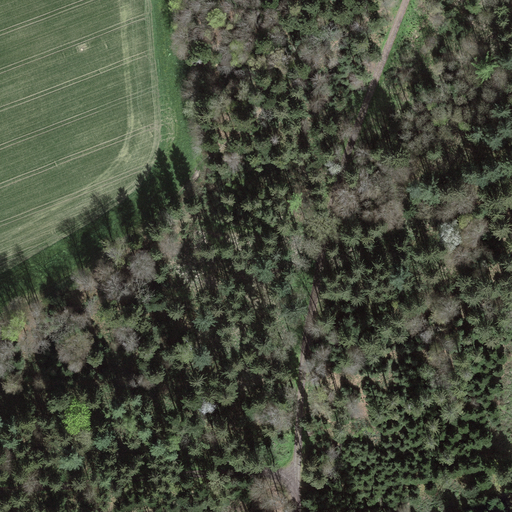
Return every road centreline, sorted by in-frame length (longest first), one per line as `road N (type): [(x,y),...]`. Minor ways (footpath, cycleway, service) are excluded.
road 1 (track): [(294,511),(302,342),(325,224),(404,0)]
road 2 (track): [(0,489),(294,469)]
road 3 (track): [(0,311),(154,220)]
road 4 (track): [(154,220),(325,224)]
